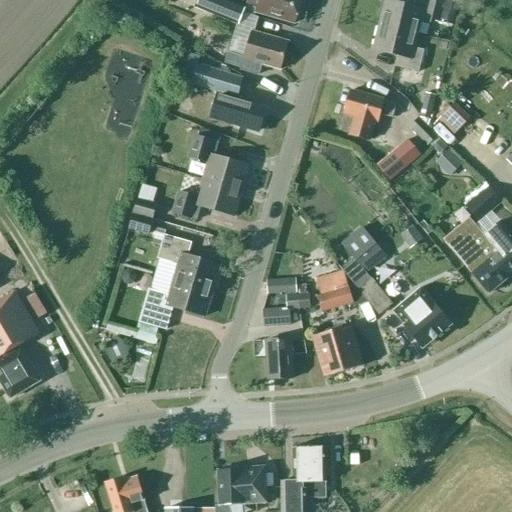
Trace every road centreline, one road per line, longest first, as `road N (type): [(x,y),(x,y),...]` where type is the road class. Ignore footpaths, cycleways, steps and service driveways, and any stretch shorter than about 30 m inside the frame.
road 1 (unclassified): [(220,419),(219,366),(240,323),(332,0)]
road 2 (tertiary): [(220,419),(347,408),(476,359)]
road 3 (track): [(0,212),(114,398),(120,427)]
road 4 (tertiary): [(0,471),(97,432),(220,419)]
